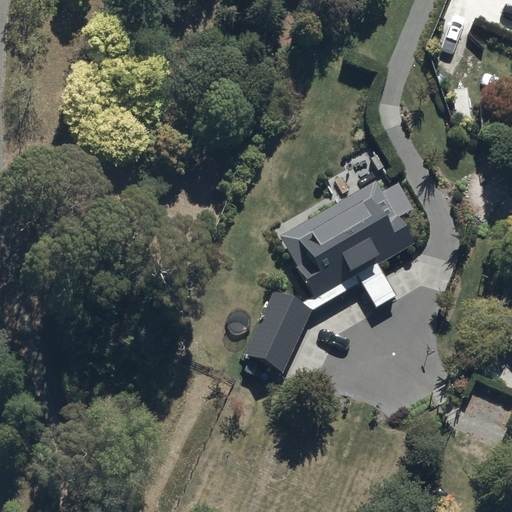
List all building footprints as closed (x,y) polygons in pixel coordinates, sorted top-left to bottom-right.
[(466,80),(427,63),(410,103),(449,119),(466,80)] [(497,104),(478,105),(479,135),(498,134),(497,104)] [(511,242),(511,172),(496,166),(444,295),(482,310),(487,296),(504,303),(511,282),(511,273),(501,269),(511,242)] [(377,181),(280,236),(315,298),(414,242),(399,217),(414,208),(399,183),(383,192),(377,181)] [(246,355),(284,373),(312,310),(274,293),(246,355)]
